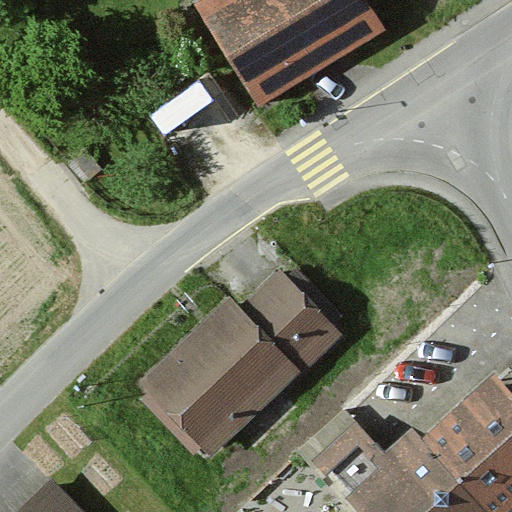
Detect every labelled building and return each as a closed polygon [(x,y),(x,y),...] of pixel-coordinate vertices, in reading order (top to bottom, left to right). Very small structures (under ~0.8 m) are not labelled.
[(381,32),(360,0),(207,0),(189,11),(254,113),(381,32)] [(332,340),(272,278),(234,315),(221,302),(132,389),(206,463),(332,340)] [(425,442),(488,511),(506,511),(511,507),(511,407),(489,383),(425,442)] [(488,511),(425,442),(411,427),(378,457),(349,425),(305,465),(347,511),(488,511)] [(87,511),(52,476),(15,511),(87,511)]
